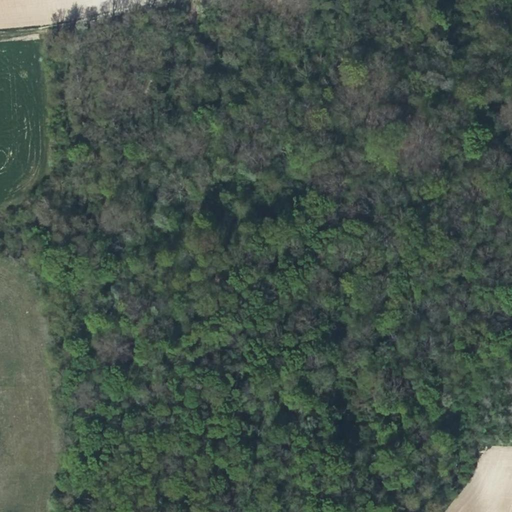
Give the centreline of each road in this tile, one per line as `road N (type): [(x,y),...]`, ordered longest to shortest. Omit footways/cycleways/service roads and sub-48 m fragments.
road 1 (track): [(35,26),(32,252),(60,439),(49,511)]
road 2 (track): [(0,27),(160,0)]
